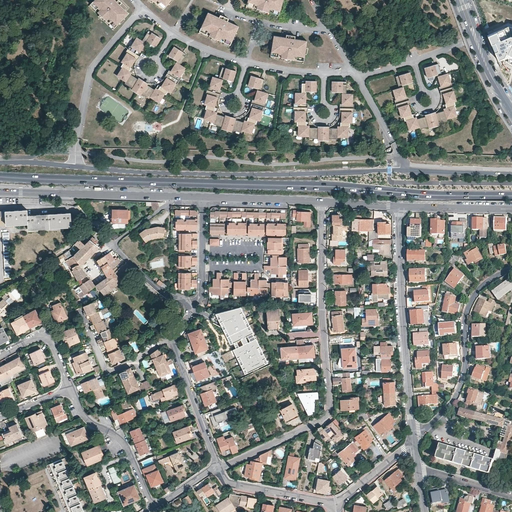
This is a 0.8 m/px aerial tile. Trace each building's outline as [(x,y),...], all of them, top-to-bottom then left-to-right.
[(94,0),(94,1),(99,6),(96,9),(101,13),(105,17),(110,22),(112,19),(118,24),(119,23),(121,24),(125,18),(124,17),(129,12),(121,4),(120,5),(119,4),(120,4),(117,0),(116,0),(94,0)] [(248,0),(255,2),(254,6),(260,8),(266,10),(272,12),(273,8),(280,10),(280,7),(282,8),(284,1),(282,1),(282,0),(248,0)] [(223,18),(220,17),(219,18),(218,17),(218,16),(209,12),(206,18),(204,17),(202,21),(201,24),(203,24),(202,27),(208,30),(207,33),(213,36),(218,38),(224,41),(225,38),(232,41),(233,38),(235,39),(238,32),(236,32),(239,26),(229,21),(228,22),(227,21),(227,20),(223,18)] [(150,35),(147,33),(143,40),(138,36),(132,45),(131,45),(128,48),(126,51),(128,52),(122,61),(124,62),(122,65),(123,67),(118,75),(123,79),(127,81),(126,82),(133,87),(132,89),(137,91),(141,94),(142,93),(150,98),(151,96),(154,98),(160,102),(165,93),(167,94),(169,90),(170,91),(176,83),(177,84),(179,80),(182,77),(180,76),(186,67),(180,64),(185,57),(181,55),(183,51),(174,46),(169,55),(177,60),(171,70),(174,72),(172,75),(170,79),(167,77),(161,86),(159,89),(156,87),(155,89),(148,84),(146,83),(144,86),(141,84),(139,82),(140,79),(139,79),(131,74),(132,72),(129,70),(131,67),(136,58),(133,56),(136,52),(138,49),(141,51),(146,43),(148,41),(156,46),(161,38),(152,32),(150,35)] [(511,64),(511,36),(500,41),(497,33),(490,36),(500,59),(508,57),(508,63),(511,64)] [(290,37),(286,37),(286,38),(284,37),(285,36),(274,35),(273,42),(272,41),(271,45),(270,48),(272,48),(271,51),(279,52),(278,56),(285,57),(290,57),(297,59),(297,55),(304,56),(305,54),(307,54),(308,47),(306,47),(307,40),(296,38),(296,39),(294,39),(295,38),(290,37)] [(400,78),(397,79),(399,87),(393,89),(396,99),(395,99),(396,103),(397,107),(399,107),(402,117),(403,116),(404,120),(406,120),(409,129),(417,127),(419,126),(420,128),(428,126),(429,128),(434,126),(439,124),(439,123),(447,120),(446,118),(448,118),(456,115),(454,105),(455,105),(454,101),(455,100),(452,90),(454,90),(453,86),(452,82),(450,83),(447,73),(442,74),(439,67),(435,68),(434,64),(424,67),(427,77),(437,74),(440,86),(444,85),(445,89),(446,92),(443,93),(446,103),(447,107),(443,108),(444,110),(435,113),(434,113),(435,116),(431,117),(428,119),(427,115),(425,116),(417,118),(416,116),(413,117),(412,113),(408,103),(405,105),(404,101),(402,97),(406,96),(403,85),(412,82),(409,72),(399,74),(400,78)] [(236,70),(227,67),(226,71),(222,70),(219,78),(213,76),(210,86),(208,85),(207,90),(206,93),(208,94),(205,103),(207,104),(205,108),(207,108),(204,118),(210,120),(214,122),(214,123),(222,126),(222,128),(227,129),(232,131),(233,129),(241,131),(242,129),(245,130),(252,132),(255,123),(256,123),(258,119),(260,120),(263,110),(264,110),(265,107),(266,103),(265,102),(268,93),(262,91),(264,82),(260,81),(262,78),(251,75),(248,85),(258,88),(255,100),(257,100),(256,104),(255,108),(253,107),(250,117),(249,121),(245,120),(244,122),(236,119),(234,118),(233,122),(230,121),(226,119),(227,116),(225,116),(217,113),(217,111),(214,110),(215,106),(218,97),(214,95),(216,92),(217,88),(220,89),(224,77),(234,80),(236,70)] [(306,84),(302,84),(302,92),(295,92),(295,102),(293,102),(293,106),(293,110),(295,110),(294,121),(297,121),(296,125),(298,125),(298,135),(304,135),(308,135),(308,137),(317,137),(317,139),(323,139),(328,140),(329,138),(337,138),(337,136),(340,136),(348,136),(348,126),(350,126),(350,122),(352,122),(352,111),(354,111),(354,107),(354,104),(352,104),(352,93),(346,93),(346,85),(343,85),(343,81),(332,81),(332,91),(342,91),(342,103),(345,103),(345,108),(345,111),(341,111),(341,122),(341,125),(337,125),(337,128),(329,128),(327,128),(327,131),(323,131),(319,131),(319,127),(318,127),(309,127),(309,125),(305,125),(305,121),(305,111),(301,110),(301,107),(301,103),(306,103),(306,91),(316,91),(316,81),(306,80),(306,84)] [(0,225),(28,224),(28,229),(71,227),(70,212),(63,213),(37,215),(28,215),(27,210),(19,210),(0,211),(0,225)] [(127,210),(113,210),(113,223),(127,223),(127,210)] [(302,211),(291,210),(290,220),(293,220),(292,220),(304,221),(304,226),(310,226),(311,212),(302,212),(302,211)] [(332,225),(342,225),(342,218),(339,218),(339,215),(332,215),(332,220),(332,225)] [(374,219),(352,218),(352,225),(351,232),(354,232),(354,229),(373,230),(374,219)] [(460,222),(452,222),(452,238),(464,238),(464,228),(466,228),(467,219),(460,218),(460,222)] [(489,218),(473,218),(473,229),(484,229),(484,227),(489,227),(489,218)] [(507,218),(495,218),(495,230),(507,230),(507,218)] [(440,219),(431,219),(431,234),(445,234),(446,221),(440,221),(440,219)] [(422,220),(411,220),(411,225),(408,225),(408,237),(421,237),(422,220)] [(378,230),(373,231),(373,238),(378,239),(378,233),(390,233),(389,223),(385,223),(385,221),(378,222),(378,230)] [(342,240),(342,225),(332,225),(332,240),(338,240),(342,240)] [(144,230),(139,234),(145,243),(149,240),(157,238),(162,239),(164,229),(157,227),(144,230)] [(9,233),(2,233),(5,276),(12,276),(9,233)] [(96,249),(99,247),(99,246),(95,243),(97,240),(93,237),(91,238),(91,239),(90,240),(85,244),(83,247),(92,255),(92,254),(94,252),(96,249)] [(79,238),(75,243),(81,249),(83,247),(85,244),(79,238)] [(373,240),(373,249),(380,249),(380,253),(388,253),(388,244),(391,244),(391,240),(384,240),(384,241),(384,244),(380,243),(380,241),(380,240),(373,240)] [(493,243),(488,244),(490,254),(495,253),(495,256),(507,254),(505,244),(493,246),(493,243)] [(309,244),(301,244),(301,248),(298,248),(298,262),(309,262),(309,244)] [(92,255),(83,247),(81,249),(73,256),(81,265),(83,263),(87,259),(92,255)] [(471,249),(464,253),(468,259),(466,260),(469,265),(476,261),(477,262),(483,258),(477,248),(472,251),(471,249)] [(333,264),(341,264),(341,260),(345,260),(345,249),(335,249),(335,251),(333,251),(333,264)] [(426,251),(408,250),(408,255),(409,255),(409,261),(426,261),(426,251)] [(110,252),(104,256),(109,264),(115,260),(114,259),(112,260),(110,257),(112,256),(110,252)] [(80,266),(81,265),(73,256),(66,260),(77,279),(74,280),(75,282),(87,275),(85,273),(81,269),(80,267),(80,266)] [(109,264),(104,256),(97,260),(104,270),(111,266),(109,264)] [(104,270),(108,277),(114,272),(112,268),(122,261),(119,257),(117,259),(115,260),(109,264),(111,266),(104,270)] [(286,257),(278,257),(278,266),(286,266),(286,257)] [(387,265),(374,265),(374,261),(367,261),(368,267),(371,267),(371,276),(378,275),(379,278),(385,278),(385,275),(385,274),(385,272),(387,271),(387,265)] [(131,266),(126,262),(122,266),(116,271),(114,272),(108,277),(96,285),(104,295),(121,281),(118,277),(131,266)] [(269,274),(278,274),(278,266),(270,266),(264,266),(264,268),(264,270),(269,270),(269,274)] [(286,275),(286,266),(278,266),(278,274),(278,277),(280,277),(283,277),(283,274),(286,275)] [(455,268),(445,281),(455,288),(464,275),(455,268)] [(426,269),(410,270),(410,282),(426,282),(426,269)] [(308,270),(298,270),(298,286),(308,286),(308,270)] [(218,273),(216,273),(216,279),(212,279),(212,287),(220,287),(220,279),(220,273),(218,273)] [(352,274),(335,274),(335,284),(352,284),(352,274)] [(155,276),(153,279),(165,289),(168,286),(155,276)] [(511,283),(508,278),(491,290),(497,298),(510,289),(511,292),(511,291),(511,283)] [(94,287),(94,285),(90,279),(79,287),(82,291),(78,295),(80,298),(92,288),(94,287)] [(228,279),(220,279),(220,287),(228,287),(232,287),(232,283),(228,283),(228,279)] [(266,280),(258,280),(258,288),(267,288),(269,288),(269,283),(266,283),(266,280)] [(386,283),(378,283),(377,283),(377,281),(373,282),(373,284),(372,284),(373,301),(378,301),(377,298),(383,298),(383,299),(389,299),(389,293),(390,293),(390,287),(386,287),(386,283)] [(212,295),(220,295),(220,287),(212,287),(209,287),(209,293),(212,293),(212,295)] [(250,287),(247,287),(247,289),(247,293),(250,293),(250,295),(258,295),(258,288),(250,287)] [(423,291),(415,291),(415,297),(413,298),(413,302),(430,302),(430,287),(423,288),(423,291)] [(267,288),(258,288),(258,295),(258,296),(267,296),(267,288)] [(300,291),(300,306),(309,306),(309,291),(300,291)] [(346,291),(335,291),(335,304),(337,304),(337,305),(346,305),(346,291)] [(0,323),(4,321),(0,313),(0,308),(1,307),(2,308),(8,303),(6,300),(9,297),(6,293),(2,296),(4,298),(0,301),(0,323)] [(456,297),(446,294),(443,312),(448,313),(448,312),(458,314),(460,305),(454,303),(456,297)] [(490,299),(482,295),(475,310),(486,316),(489,310),(491,311),(493,305),(488,302),(490,299)] [(60,302),(52,306),(54,310),(52,311),(54,315),(57,322),(67,318),(60,302)] [(96,311),(92,302),(84,306),(82,306),(84,310),(85,312),(84,312),(83,312),(85,316),(86,316),(96,311)] [(222,321),(233,343),(234,342),(237,341),(241,339),(247,336),(252,334),(253,333),(251,329),(249,330),(241,313),(243,312),(240,307),(218,312),(221,318),(219,320),(220,322),(222,321)] [(279,308),(266,309),(268,328),(278,327),(278,321),(280,321),(279,308)] [(376,309),(366,310),(367,318),(362,318),(363,325),(378,325),(377,313),(376,313),(376,309)] [(424,309),(411,311),(412,325),(425,323),(424,309)] [(24,316),(30,328),(42,322),(36,310),(24,316)] [(100,333),(101,335),(102,338),(101,338),(96,340),(99,347),(103,345),(105,344),(106,346),(107,349),(106,349),(109,356),(110,358),(112,363),(123,358),(118,348),(117,348),(116,345),(117,345),(114,337),(112,337),(109,329),(107,330),(103,320),(102,321),(97,311),(96,311),(86,316),(88,320),(90,318),(93,324),(90,326),(92,329),(95,327),(98,333),(100,333)] [(342,311),(331,312),(333,331),(344,330),(342,311)] [(251,329),(243,312),(241,313),(249,330),(251,329)] [(311,312),(292,313),(294,325),(312,323),(311,312)] [(218,318),(215,313),(214,313),(209,318),(211,321),(218,318)] [(30,328),(24,316),(11,323),(17,333),(24,329),(25,331),(30,328)] [(447,319),(438,317),(439,324),(440,336),(448,335),(448,334),(456,333),(455,322),(447,323),(447,319)] [(231,344),(233,343),(222,321),(220,322),(231,344)] [(486,325),(473,324),(472,337),(485,337),(486,325)] [(74,326),(60,332),(67,348),(70,347),(70,345),(80,340),(74,326)] [(3,327),(0,328),(0,343),(9,339),(3,327)] [(201,328),(189,333),(192,340),(193,342),(191,343),(195,353),(197,352),(206,349),(203,339),(204,338),(201,328)] [(428,328),(419,329),(420,333),(414,333),(415,345),(429,344),(428,328)] [(245,368),(247,373),(265,364),(263,359),(265,358),(263,354),(261,355),(257,348),(260,347),(256,338),(255,339),(250,341),(244,344),(239,346),(237,348),(233,349),(237,358),(239,356),(243,364),(241,365),(243,369),(245,368)] [(303,339),(296,340),(297,346),(298,358),(314,357),(313,351),(312,352),(311,344),(305,345),(304,345),(303,343),(303,339)] [(377,355),(377,358),(381,358),(390,358),(390,353),(392,353),(392,346),(386,346),(386,342),(380,342),(380,355),(377,355)] [(457,344),(443,344),(444,355),(456,355),(456,349),(457,349),(457,344)] [(283,360),(298,358),(297,346),(282,347),(283,360)] [(490,346),(477,347),(477,359),(491,358),(490,346)] [(355,347),(341,348),(342,360),(341,360),(340,360),(339,361),(339,362),(338,362),(338,363),(338,364),(338,365),(339,366),(340,367),(341,367),(342,368),(345,367),(346,368),(357,367),(355,347)] [(431,348),(419,350),(419,352),(418,352),(418,358),(415,358),(416,368),(422,367),(422,363),(430,363),(429,351),(431,351),(431,348)] [(40,349),(30,353),(35,365),(45,361),(42,353),(40,349)] [(150,354),(155,366),(164,362),(166,361),(164,355),(161,356),(158,349),(150,354)] [(78,374),(93,368),(86,352),(73,357),(75,361),(73,363),(78,374)] [(8,363),(13,374),(25,368),(19,357),(8,363)] [(390,358),(381,358),(381,371),(388,371),(388,369),(391,369),(390,358)] [(164,362),(155,366),(160,377),(171,372),(167,361),(164,362)] [(204,362),(192,367),(193,371),(192,371),(196,382),(200,381),(199,380),(209,376),(204,362)] [(9,376),(13,374),(8,363),(0,366),(0,378),(1,381),(2,384),(8,381),(7,380),(10,378),(9,376)] [(481,366),(476,364),(472,376),(484,380),(489,368),(481,365),(481,366)] [(49,370),(47,365),(44,366),(38,369),(39,374),(44,386),(55,381),(53,377),(52,377),(49,370)] [(454,366),(443,365),(442,379),(448,379),(448,376),(453,377),(454,366)] [(127,391),(138,386),(137,383),(132,372),(131,369),(130,366),(119,371),(127,391)] [(314,368),(297,370),(298,382),(305,381),(305,380),(315,379),(314,368)] [(350,372),(342,373),(343,378),(341,378),(341,377),(333,378),(333,384),(342,384),(342,392),(352,391),(350,372)] [(432,391),(439,390),(438,388),(438,384),(438,383),(434,383),(433,372),(423,372),(424,385),(426,384),(426,387),(432,386),(432,391)] [(96,377),(82,383),(85,392),(93,389),(97,399),(104,396),(96,377)] [(384,392),(394,391),(394,381),(392,381),(391,377),(383,377),(384,392)] [(138,386),(141,392),(151,388),(147,378),(140,381),(138,386)] [(31,379),(18,385),(23,396),(36,391),(31,379)] [(217,387),(214,381),(200,387),(202,393),(201,393),(205,405),(216,401),(211,389),(217,387)] [(162,390),(151,394),(154,400),(160,398),(162,401),(174,397),(173,396),(179,393),(176,384),(162,389),(162,390)] [(9,388),(0,391),(0,399),(2,405),(14,400),(9,388)] [(481,393),(469,389),(467,395),(469,396),(466,403),(476,407),(481,393)] [(432,395),(418,396),(419,405),(420,405),(420,410),(430,409),(430,404),(438,404),(437,395),(439,395),(439,390),(432,391),(432,395)] [(394,391),(384,392),(384,404),(395,403),(394,391)] [(317,392),(298,394),(300,397),(302,402),(304,406),(309,415),(313,413),(313,411),(311,399),(315,398),(318,398),(317,392)] [(341,410),(349,409),(354,408),(358,408),(357,397),(350,397),(351,399),(340,400),(341,410)] [(292,403),(280,409),(287,422),(298,416),(292,403)] [(61,404),(51,408),(57,422),(67,418),(68,417),(66,413),(65,413),(61,404)] [(183,404),(167,410),(171,421),(186,416),(184,411),(186,410),(183,404)] [(220,407),(211,411),(212,415),(210,416),(214,426),(218,424),(217,421),(238,413),(236,406),(222,412),(220,407)] [(475,412),(460,408),(458,415),(474,419),(475,412)] [(121,424),(134,419),(133,417),(137,416),(134,410),(131,411),(130,410),(118,415),(115,409),(111,411),(115,420),(119,418),(121,424)] [(41,410),(25,417),(32,432),(35,431),(36,433),(44,430),(43,427),(48,425),(41,410)] [(171,421),(167,410),(161,413),(165,423),(171,421)] [(363,418),(358,412),(354,413),(359,421),(363,418)] [(365,412),(361,412),(359,412),(365,421),(372,416),(371,416),(368,412),(365,412)] [(486,415),(475,412),(474,419),(485,422),(486,415)] [(390,414),(372,425),(377,432),(382,429),(384,431),(393,425),(391,423),(394,421),(390,414)] [(505,420),(486,415),(485,422),(499,426),(499,425),(503,426),(504,426),(504,424),(505,420)] [(505,438),(511,419),(506,418),(505,420),(504,424),(504,426),(503,426),(503,427),(502,429),(503,430),(501,436),(499,441),(504,442),(505,438)] [(511,440),(511,437),(511,419),(505,438),(504,442),(499,441),(497,448),(502,450),(501,452),(507,454),(511,440)] [(344,435),(332,421),(323,428),(321,426),(317,428),(318,429),(317,429),(319,431),(318,432),(325,440),(329,437),(330,437),(331,438),(332,437),(336,442),(344,435)] [(9,430),(2,433),(6,443),(22,436),(17,424),(9,427),(8,425),(7,425),(9,430)] [(190,425),(172,432),(177,442),(193,436),(190,427),(191,426),(190,425)] [(84,427),(67,434),(71,445),(89,438),(84,427)] [(136,443),(145,439),(139,427),(130,431),(133,437),(132,437),(132,439),(134,438),(136,443)] [(364,430),(355,437),(363,449),(370,444),(368,441),(372,439),(364,430)] [(224,436),(217,439),(221,451),(230,447),(232,453),(238,451),(232,436),(225,439),(224,436)] [(150,451),(145,439),(136,443),(141,455),(144,454),(150,451)] [(321,445),(321,442),(316,439),(314,442),(313,448),(309,448),(307,459),(311,460),(311,459),(315,460),(315,457),(319,458),(321,450),(321,449),(321,446),(321,445)] [(351,442),(338,453),(348,465),(355,459),(352,457),(355,454),(354,453),(357,450),(351,442)] [(494,460),(441,444),(437,458),(490,474),(494,460)] [(99,445),(81,452),(87,465),(104,457),(99,445)] [(258,460),(255,459),(255,461),(252,460),(250,461),(250,464),(247,463),(244,475),(250,476),(249,478),(258,480),(262,463),(266,464),(267,457),(270,457),(271,455),(271,449),(259,455),(258,460)] [(185,468),(178,452),(163,458),(162,454),(156,456),(158,460),(160,465),(172,460),(177,471),(185,468)] [(507,454),(501,452),(498,461),(505,463),(507,454)] [(295,479),(298,459),(294,458),(294,454),(290,453),(285,477),(295,479)] [(62,459),(50,464),(69,511),(72,510),(73,511),(72,511),(87,511),(79,495),(78,496),(76,494),(78,493),(76,487),(74,488),(72,485),(74,484),(72,479),(71,480),(69,476),(70,476),(68,471),(67,472),(65,468),(67,467),(65,463),(64,463),(62,459)] [(163,481),(158,470),(155,465),(149,467),(149,466),(142,469),(145,475),(147,474),(152,486),(163,481)] [(404,471),(400,467),(398,469),(397,469),(384,480),(393,491),(398,487),(396,484),(401,479),(400,478),(403,476),(403,475),(404,474),(403,472),(404,471)] [(340,469),(332,475),(338,483),(343,480),(344,481),(347,478),(340,469)] [(84,477),(89,490),(101,485),(95,472),(84,477)] [(112,479),(115,484),(121,481),(119,476),(112,479)] [(328,480),(318,478),(315,491),(326,493),(327,490),(330,490),(330,487),(327,487),(328,480)] [(123,485),(114,489),(117,497),(120,496),(124,505),(140,498),(134,484),(124,488),(123,485)] [(207,484),(197,491),(200,496),(204,493),(206,496),(207,495),(208,495),(214,491),(211,486),(209,487),(207,484)] [(101,485),(89,490),(95,502),(107,497),(101,485)] [(377,485),(366,494),(372,501),(382,492),(377,485)] [(437,488),(429,490),(432,503),(442,501),(443,503),(449,501),(447,490),(438,491),(437,488)] [(241,496),(230,494),(229,498),(236,507),(239,505),(255,508),(256,498),(241,495),(241,496)] [(183,498),(186,505),(192,502),(189,495),(183,498)] [(468,500),(464,499),(460,498),(456,511),(468,511),(471,503),(472,503),(474,497),(469,495),(468,500)] [(229,511),(235,508),(228,497),(215,505),(219,511),(229,511)] [(491,500),(483,498),(481,504),(482,505),(479,511),(492,511),(494,506),(490,504),(491,500)] [(390,499),(384,504),(388,509),(393,505),(390,499)] [(263,503),(260,511),(271,511),(273,505),(263,503)]
